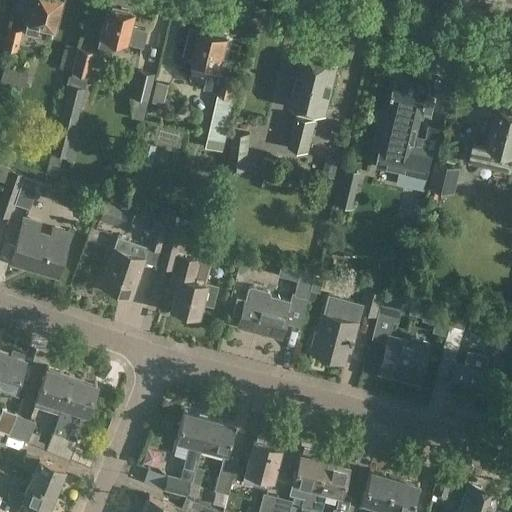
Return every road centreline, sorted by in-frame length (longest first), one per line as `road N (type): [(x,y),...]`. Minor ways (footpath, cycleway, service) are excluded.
road 1 (residential): [(511,461),(158,359)]
road 2 (residential): [(158,359),(0,306)]
road 3 (residential): [(511,38),(349,0)]
road 4 (residential): [(94,511),(158,359)]
